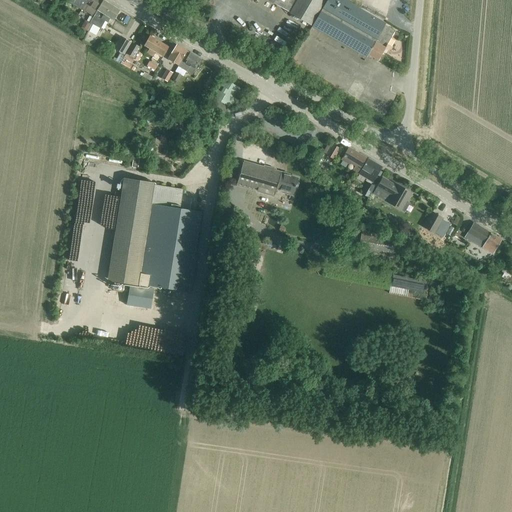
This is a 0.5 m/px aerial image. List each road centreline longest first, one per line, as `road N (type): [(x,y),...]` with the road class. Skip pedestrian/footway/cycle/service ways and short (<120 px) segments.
road 1 (tertiary): [(489,223),(268,90)]
road 2 (residential): [(273,81),(196,26),(123,5)]
road 3 (tertiary): [(268,90),(123,5)]
road 4 (unclassified): [(400,146),(419,0)]
road 5 (residential): [(400,146),(273,81)]
